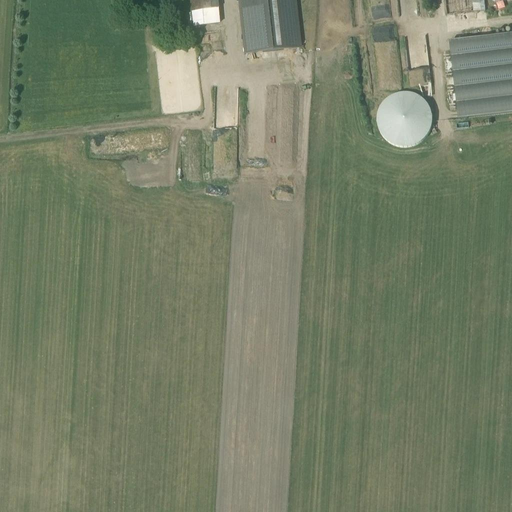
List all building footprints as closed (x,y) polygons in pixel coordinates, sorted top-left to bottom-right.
[(300,55),(293,0),(239,0),(246,61),(300,55)] [(444,0),(447,17),(486,12),(484,0),(499,0),(502,0),(444,0)] [(181,38),(181,13),(168,14),(169,38),(181,38)] [(192,16),(192,26),(204,26),(204,16),(192,16)] [(511,113),(511,34),(494,37),(450,42),(451,51),(442,52),(449,112),(457,111),(459,120),(511,113)] [(387,147),(410,147),(430,139),(430,116),(421,95),(398,95),(379,102),(379,126),(387,147)]
